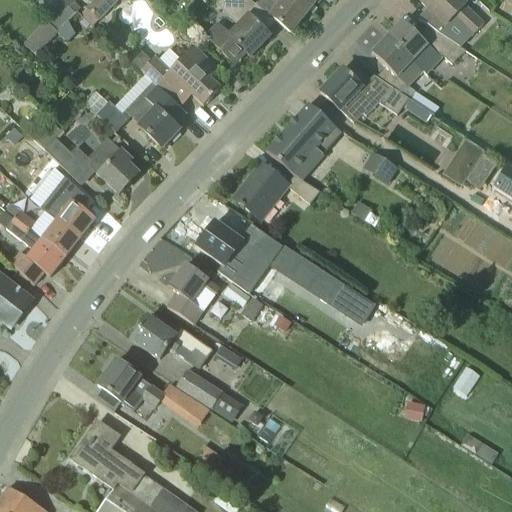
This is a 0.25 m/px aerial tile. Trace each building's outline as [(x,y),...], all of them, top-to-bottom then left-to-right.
[(95,0),(85,10),(87,12),(98,24),(123,0),(95,0)] [(250,60),(270,39),(266,35),(277,24),(256,7),(247,0),(222,0),(216,7),(237,27),(229,36),(218,25),(205,38),(233,66),(245,54),(250,60)] [(319,0),(261,0),(256,7),(277,24),(291,35),(319,0)] [(458,0),(425,0),(421,5),(428,11),(419,21),(428,27),(440,35),(452,21),(473,39),(485,25),(458,0)] [(49,25),(57,33),(76,15),(68,7),(61,14),(49,25)] [(38,57),(58,35),(45,22),(24,45),(38,57)] [(418,38),(403,24),(387,40),(414,65),(426,77),(444,59),(450,65),(464,50),(440,35),(428,27),(418,38)] [(414,65),(387,40),(372,56),(386,70),(376,80),(408,101),(416,94),(407,86),(399,81),(414,65)] [(219,92),(209,82),(218,73),(194,50),(180,64),(173,71),(157,56),(141,74),(147,79),(155,88),(170,101),(182,88),(203,108),(219,92)] [(363,90),(342,71),(320,94),(340,114),(341,113),(354,126),(363,116),(366,119),(378,106),(397,118),(408,101),(376,80),(374,78),(363,90)] [(162,151),(179,133),(174,128),(186,116),(170,101),(155,88),(147,79),(116,110),(109,104),(107,105),(96,95),(85,107),(116,136),(130,120),(162,151)] [(293,178),(300,182),(322,158),(342,136),(309,107),(267,155),(293,178)] [(50,123),(34,140),(44,150),(61,134),(50,123)] [(56,141),(44,153),(65,172),(76,161),(70,155),(56,141)] [(484,155),(465,142),(454,159),(473,171),(484,155)] [(131,163),(111,145),(88,169),(119,197),(138,177),(128,167),(131,163)] [(387,186),(397,171),(372,155),(362,171),(387,186)] [(511,169),(508,167),(493,189),(511,201),(511,169)] [(262,225),(289,191),(286,188),(261,168),(251,181),(252,182),(236,201),(235,200),(234,202),(262,225)] [(320,194),(301,183),(293,193),(310,207),(320,194)] [(55,223),(79,242),(95,222),(57,192),(51,201),(64,211),(55,223)] [(351,215),(364,223),(370,215),(371,212),(358,204),(351,215)] [(29,232),(36,224),(21,212),(14,221),(29,232)] [(50,280),(65,261),(41,241),(29,232),(14,221),(6,232),(32,252),(26,261),(20,256),(11,267),(34,288),(44,275),(50,280)] [(41,241),(65,261),(79,242),(55,223),(41,241)] [(215,226),(198,250),(222,267),(217,275),(233,285),(257,254),(271,263),(281,249),(251,228),(239,244),(215,226)] [(372,306),(291,254),(280,271),(341,309),(345,302),(366,316),(372,306)] [(169,290),(174,294),(165,306),(193,327),(219,291),(186,267),(169,290)] [(0,278),(0,322),(11,330),(32,304),(0,278)] [(263,307),(251,300),(241,316),(253,324),(263,307)] [(175,339),(148,319),(132,343),(158,362),(165,352),(173,358),(175,356),(185,363),(199,345),(187,337),(182,344),(175,339)] [(281,319),(275,328),(285,335),(291,326),(281,319)] [(141,402),(155,412),(159,406),(205,436),(217,419),(166,386),(160,394),(117,363),(98,389),(132,414),(141,402)] [(187,373),(176,390),(211,413),(213,409),(221,396),(187,373)] [(240,408),(221,396),(213,409),(231,422),(240,408)] [(405,421),(422,424),(425,408),(408,404),(405,421)] [(118,486),(154,511),(194,511),(178,500),(111,452),(120,440),(98,423),(70,461),(114,493),(118,486)] [(196,458),(216,471),(220,465),(223,460),(203,448),(196,458)] [(154,511),(118,486),(114,493),(99,511),(154,511)] [(43,511),(7,489),(0,499),(0,511),(43,511)]
